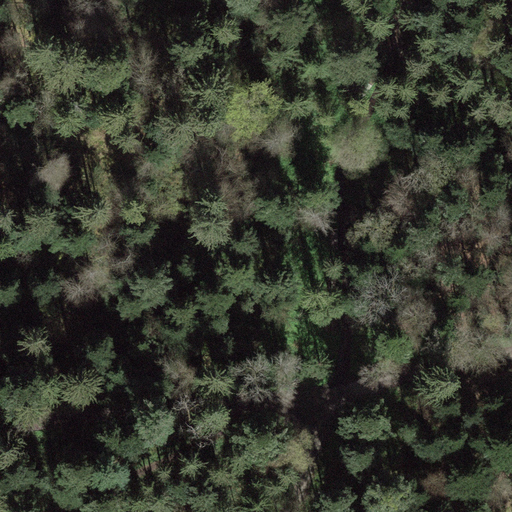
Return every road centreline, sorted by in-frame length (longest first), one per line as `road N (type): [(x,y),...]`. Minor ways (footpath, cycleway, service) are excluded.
road 1 (track): [(511,352),(340,384),(0,425)]
road 2 (track): [(340,384),(344,183),(350,155),(399,63),(400,42),(382,0)]
road 3 (track): [(340,384),(292,511)]
